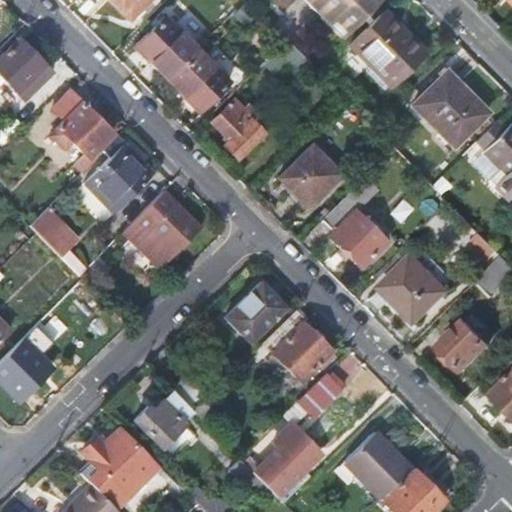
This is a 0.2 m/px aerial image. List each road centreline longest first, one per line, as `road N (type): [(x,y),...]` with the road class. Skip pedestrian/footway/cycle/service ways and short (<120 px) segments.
road 1 (residential): [(511,484),(258,228)]
road 2 (residential): [(15,462),(258,228)]
road 3 (residential): [(258,228),(32,0)]
